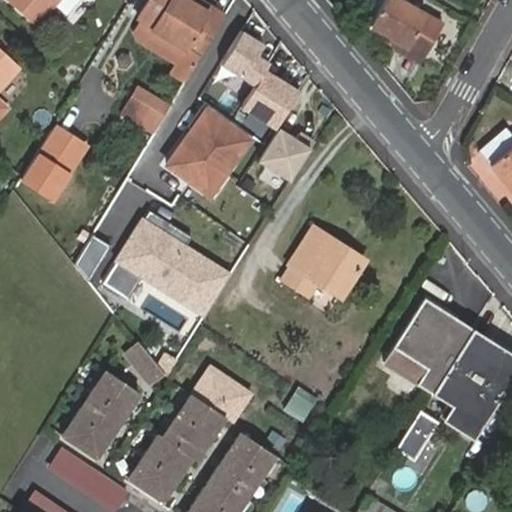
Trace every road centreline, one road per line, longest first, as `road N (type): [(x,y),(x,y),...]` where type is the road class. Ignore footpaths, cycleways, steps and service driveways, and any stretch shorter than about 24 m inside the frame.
road 1 (residential): [(288,0),(425,163)]
road 2 (residential): [(425,163),(511,10)]
road 3 (residential): [(425,163),(511,264)]
